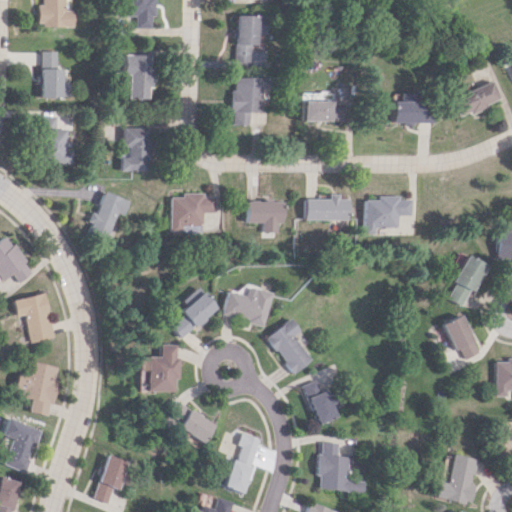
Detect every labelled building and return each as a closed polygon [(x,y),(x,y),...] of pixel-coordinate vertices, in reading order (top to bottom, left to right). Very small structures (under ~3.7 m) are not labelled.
[(58,0),(33,0),(34,4),(31,4),(30,26),(66,26),(67,10),(58,10),(58,0)] [(130,28),(149,28),(149,0),(118,0),(118,15),(131,15),(130,28)] [(230,61),(247,62),(248,45),(253,45),(254,33),(263,33),(263,15),(231,15),(230,61)] [(34,97),(64,98),(64,82),(56,82),(56,66),(51,66),(51,51),(35,51),(34,97)] [(147,54),(119,54),(119,74),(126,74),(126,100),(148,100),(147,54)] [(247,124),(246,112),(259,112),(259,89),(265,89),(264,77),(228,77),(229,124),(247,124)] [(451,116),(492,102),(485,82),(444,95),(451,116)] [(328,100),(328,92),(297,93),(297,101),(328,100)] [(428,122),(428,102),(409,102),(409,93),(390,93),(390,100),(385,100),(385,122),(428,122)] [(339,121),(339,106),(326,106),(326,101),(297,101),(297,121),(339,121)] [(51,129),(51,115),(36,116),(37,164),(70,163),(70,151),(63,151),(62,128),(51,129)] [(118,170),(145,170),(145,159),(148,159),(148,127),(122,127),(122,157),(118,157),(118,170)] [(93,212),(89,211),(83,229),(106,237),(114,212),(122,215),(127,200),(100,191),(93,212)] [(169,197),(169,230),(202,230),(201,212),(215,212),(215,196),(203,196),(203,192),(180,192),(180,196),(169,197)] [(303,198),(303,220),(347,219),(347,198),(337,198),(337,193),(327,194),(327,198),(303,198)] [(361,199),(362,234),(375,233),(375,227),(397,226),(396,215),(408,215),(408,198),(396,199),(396,195),(373,195),(373,199),(361,199)] [(245,200),(245,222),(261,222),(261,232),(277,232),(277,222),(282,222),(282,200),(245,200)] [(511,229),(493,230),(494,259),(511,258),(511,229)] [(0,234),(0,280),(8,273),(16,282),(30,271),(0,234)] [(483,264),(463,254),(449,281),(453,283),(446,298),(462,306),(483,264)] [(270,292),(253,287),(251,297),(223,291),(218,314),(262,324),(270,292)] [(164,325),(175,338),(201,317),(201,316),(211,308),(197,291),(174,310),(177,315),(164,325)] [(9,299),(13,316),(22,314),(28,342),(52,337),(43,292),(9,299)] [(458,350),(462,359),(477,352),(461,314),(440,323),(453,352),(458,350)] [(264,336),(290,373),(310,359),(293,335),(299,331),(290,318),(264,336)] [(170,391),(170,379),(174,379),(174,356),(171,356),(171,344),(155,344),(155,356),(136,356),(136,366),(142,366),(141,391),(170,391)] [(494,395),(506,396),(506,389),(511,389),(511,357),(506,357),(506,361),(495,361),(494,395)] [(319,392),(315,380),(302,384),(314,424),(334,417),(326,389),(319,392)] [(199,441),(209,424),(171,399),(160,417),(199,441)] [(36,429),(4,417),(0,427),(0,435),(7,438),(0,455),(0,465),(19,472),(36,429)] [(511,420),(499,421),(499,455),(511,454),(511,420)] [(240,446),(234,460),(229,458),(219,486),(239,493),(258,438),(240,432),(236,445),(240,446)] [(314,488),(361,492),(362,480),(345,479),(347,456),(336,455),(337,442),(318,441),(314,488)] [(476,459),(451,453),(444,482),(435,480),(432,496),(465,504),(476,459)] [(123,461),(103,454),(89,498),(103,503),(108,488),(114,490),(123,461)] [(0,511),(10,482),(0,478),(0,511)] [(226,511),(230,501),(213,497),(210,508),(198,505),(197,510),(190,508),(188,511),(226,511)] [(335,511),(336,511),(305,502),(301,511),(335,511)]
